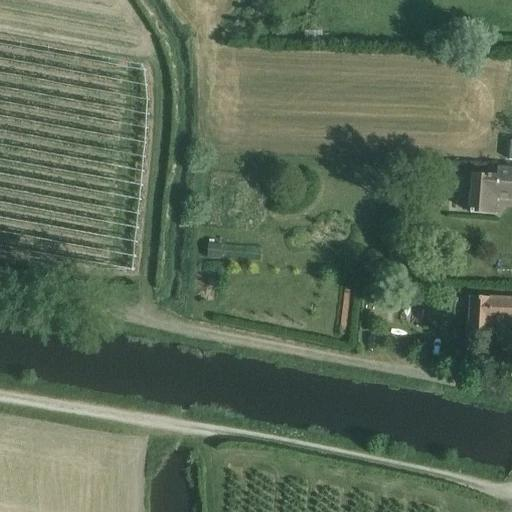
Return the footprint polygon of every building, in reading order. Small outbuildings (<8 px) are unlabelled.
[(305,31),(304,41),(329,42),(329,35),(322,34),(322,32),(305,31)] [(472,173),(469,213),(496,215),(497,199),(511,199),(511,169),(497,168),(496,175),(472,173)] [(234,256),(263,258),(264,242),(235,240),(234,256)] [(208,243),(207,259),(222,260),(223,244),(208,243)] [(218,288),(220,260),(208,259),(206,287),(218,288)] [(511,297),(489,296),(489,321),(497,321),(497,329),(511,329),(511,297)]
